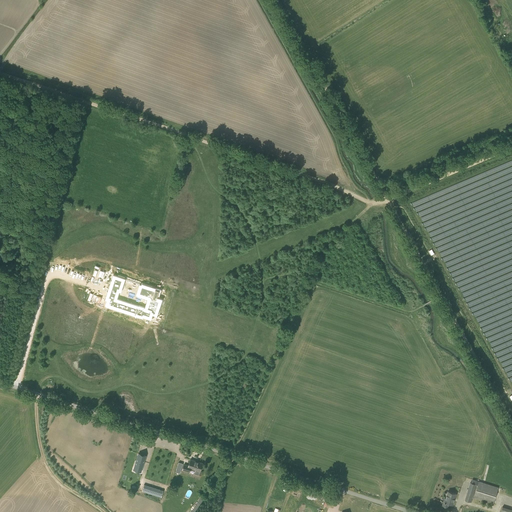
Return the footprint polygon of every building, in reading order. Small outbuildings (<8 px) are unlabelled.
[(117,290),(118,291),(121,281),(115,279),(114,279),(113,279),(113,280),(112,280),(108,293),(115,295),(117,290)] [(153,318),(154,318),(159,301),(154,299),(156,294),(156,293),(156,292),(156,291),(155,291),(155,290),(154,290),(147,288),(144,296),(149,298),(145,311),(108,300),(107,303),(107,304),(107,305),(107,306),(108,306),(108,307),(109,307),(109,308),(139,317),(140,317),(140,316),(151,319),(152,319),(153,319),(153,318)] [(139,453),(135,466),(142,469),(146,456),(139,453)] [(184,464),(182,470),(190,473),(191,469),(195,470),(194,474),(198,475),(200,471),(202,463),(198,462),(195,461),(194,460),(190,459),(189,465),(184,464)] [(498,487),(478,481),(472,480),(471,483),(470,482),(464,500),(471,502),(473,498),(493,504),(498,487)] [(287,491),(291,482),(285,481),(282,489),(287,491)] [(150,493),(152,487),(144,485),(142,491),(150,493)] [(452,505),(456,494),(448,491),(444,502),(443,502),(442,505),(447,507),(449,504),(452,505)] [(273,511),(275,504),(270,503),(267,511),(273,511)]
